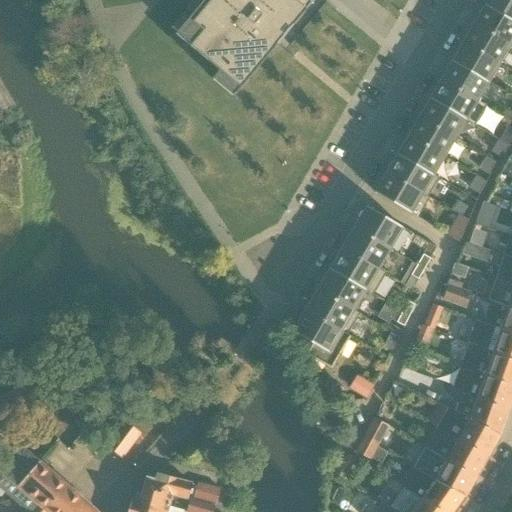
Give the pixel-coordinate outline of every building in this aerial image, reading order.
[(205,0),(189,20),(178,33),(176,35),(181,39),(186,43),(220,71),(240,88),(241,89),(277,46),(278,45),(284,38),(282,37),(284,35),(286,36),(293,27),(309,8),(313,3),(312,2),(309,0),(205,0)] [(511,0),(488,0),(486,6),(490,8),(511,21),(511,0)] [(511,21),(490,8),(486,6),(475,24),(479,27),(510,46),(511,42),(511,21)] [(510,46),(479,27),(475,24),(464,43),(468,46),(499,64),(510,47),(510,46)] [(499,64),(468,46),(464,43),(453,62),(457,65),(488,83),(499,66),(499,64)] [(488,83),(457,65),(453,62),(441,81),(446,83),(477,102),(478,101),(488,84),(488,83)] [(477,102),(446,83),(441,81),(430,99),(435,102),(471,123),(475,126),(486,106),(483,104),(478,101),(477,102)] [(471,123),(435,102),(430,99),(419,118),(424,121),(455,139),(466,122),(466,121),(471,124),(475,126),(471,123)] [(455,139),(424,121),(419,118),(408,137),(413,140),(444,158),(455,140),(455,139)] [(444,158),(413,140),(408,137),(397,156),(402,158),(438,179),(438,180),(439,178),(434,175),(444,159),(444,158)] [(505,160),(511,150),(511,149),(505,145),(498,155),(505,160)] [(438,179),(402,158),(397,156),(386,174),(391,177),(427,198),(429,200),(430,198),(428,197),(438,180),(438,179)] [(487,170),(480,180),(487,185),(495,175),(487,170)] [(427,198),(391,177),(386,174),(376,191),(375,193),(380,196),(416,217),(418,218),(419,217),(429,200),(427,198)] [(487,185),(480,180),(473,190),(480,195),(487,185)] [(481,207),(481,208),(495,213),(496,209),(497,208),(497,207),(483,202),(482,206),(481,207)] [(402,229),(403,228),(367,207),(355,228),(360,231),(391,249),(402,229)] [(465,207),(460,218),(468,222),(473,210),(465,207)] [(464,233),(468,222),(460,218),(455,230),(464,233)] [(391,249),(360,231),(355,228),(343,249),(347,252),(378,270),(379,269),(390,251),(391,249)] [(502,233),(499,243),(508,246),(508,244),(511,236),(502,233)] [(378,270),(347,252),(343,249),(330,270),(335,272),(371,294),(373,295),(386,274),(383,272),(379,269),(378,270)] [(511,259),(504,257),(504,255),(491,251),(487,262),(511,270),(511,259)] [(425,269),(431,259),(424,255),(418,265),(425,269)] [(419,280),(425,269),(418,265),(411,276),(419,280)] [(371,294),(335,272),(330,270),(318,291),(323,293),(358,314),(359,315),(360,314),(359,313),(354,311),(365,292),(366,292),(370,294),(373,296),(373,295),(371,294)] [(511,283),(496,278),(489,300),(492,301),(492,303),(511,310),(511,283)] [(471,294),(448,286),(443,299),(466,308),(471,294)] [(358,314),(323,293),(318,291),(305,312),(346,335),(350,338),(351,336),(348,335),(359,315),(358,314)] [(415,306),(415,305),(408,301),(402,312),(406,314),(410,316),(415,306)] [(511,310),(492,303),(485,324),(484,326),(511,336),(511,310)] [(438,319),(442,309),(433,305),(429,315),(438,319)] [(346,335),(305,312),(293,332),(298,335),(313,344),(312,345),(307,355),(312,357),(328,367),(332,369),(350,338),(346,335)] [(410,316),(406,314),(402,312),(397,323),(400,324),(404,327),(409,318),(410,316)] [(475,321),(466,345),(511,360),(511,336),(484,326),(485,324),(475,321)] [(392,334),(385,347),(392,350),(398,338),(392,334)] [(423,351),(426,342),(417,338),(414,347),(423,351)] [(511,386),(511,360),(466,345),(459,368),(511,386)] [(511,386),(459,368),(451,389),(451,390),(510,410),(511,402),(511,386)] [(500,435),(510,410),(451,390),(451,389),(448,388),(446,394),(460,399),(455,412),(500,436),(500,435)] [(351,393),(327,400),(331,413),(354,407),(351,393)] [(500,436),(455,412),(438,404),(428,422),(488,457),(500,436)] [(477,477),(488,457),(428,422),(427,423),(437,428),(426,447),(431,450),(430,452),(477,477)] [(108,446),(122,457),(139,434),(125,423),(108,446)] [(377,448),(384,432),(372,425),(363,441),(377,448)] [(363,441),(357,453),(370,460),(377,448),(363,441)] [(46,511),(67,487),(39,462),(22,447),(7,463),(2,460),(0,459),(0,486),(28,510),(35,501),(40,505),(46,511)] [(347,452),(335,472),(347,479),(352,470),(349,468),(355,457),(347,452)] [(465,498),(477,477),(430,452),(418,472),(465,498)] [(455,511),(465,498),(418,472),(412,468),(405,478),(410,481),(405,487),(422,498),(444,511),(455,511)] [(142,495),(171,503),(173,495),(187,499),(191,484),(158,475),(156,481),(147,478),(143,492),(142,495)] [(196,483),(192,498),(216,505),(220,490),(199,484),(196,483)] [(96,511),(92,509),(67,487),(46,511),(40,505),(33,511),(96,511)] [(444,511),(422,498),(405,487),(392,506),(397,509),(397,508),(402,511),(444,511)] [(167,511),(171,503),(142,495),(139,494),(136,503),(133,502),(129,511),(167,511)] [(213,511),(215,507),(191,500),(187,511),(213,511)]
